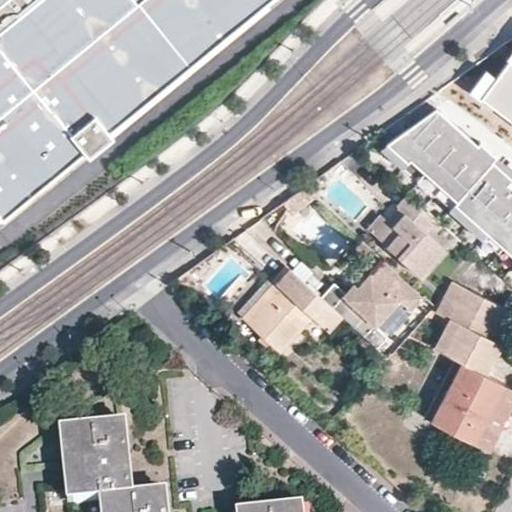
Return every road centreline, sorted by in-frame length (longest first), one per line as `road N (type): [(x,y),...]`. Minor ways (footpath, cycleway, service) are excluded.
road 1 (secondary): [(366,0),(260,113),(0,306)]
road 2 (secondary): [(129,276),(412,72),(493,0)]
road 3 (residential): [(389,511),(129,276)]
road 4 (secondary): [(0,372),(129,276)]
